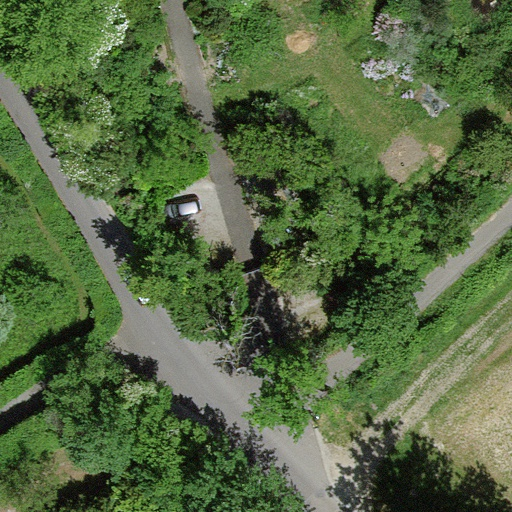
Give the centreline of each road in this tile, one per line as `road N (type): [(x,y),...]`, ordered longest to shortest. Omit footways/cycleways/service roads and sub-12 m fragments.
road 1 (track): [(252,446),(511,211)]
road 2 (unclassified): [(161,336),(0,68)]
road 3 (track): [(299,491),(511,298)]
road 4 (unclassified): [(321,511),(252,446),(161,336)]
road 5 (track): [(22,511),(126,460),(206,387)]
road 6 (residential): [(0,424),(161,336)]
